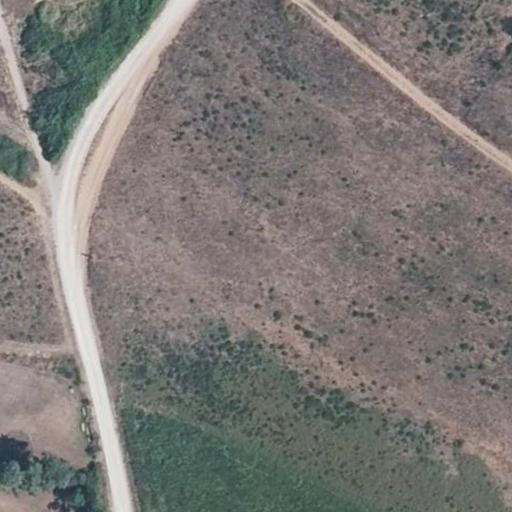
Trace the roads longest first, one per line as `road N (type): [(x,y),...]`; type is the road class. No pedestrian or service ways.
road 1 (track): [(127,511),(67,217)]
road 2 (track): [(511,160),(437,112),(300,0)]
road 3 (track): [(67,217),(77,147),(180,0)]
